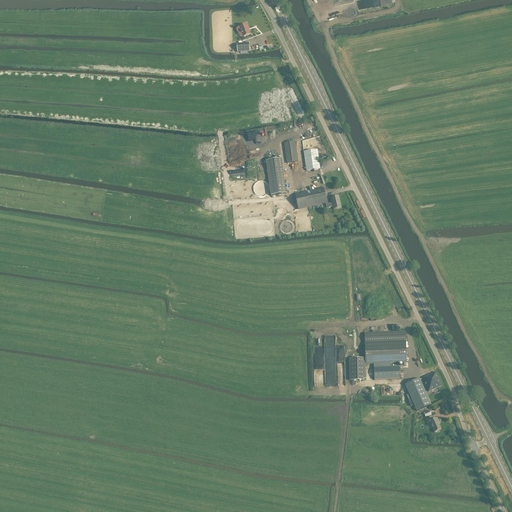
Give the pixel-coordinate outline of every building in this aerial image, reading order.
[(249,34),(245,23),(238,26),(242,37),(249,34)] [(236,51),(249,50),(248,43),(236,43),(236,51)] [(286,163),(298,161),(295,141),(283,142),(286,163)] [(320,168),(317,149),(303,151),(306,170),(320,168)] [(281,157),(266,159),(271,194),(286,192),(281,157)] [(313,174),(315,183),(323,181),(321,172),(313,174)] [(330,197),(331,202),(327,203),(327,202),(323,187),(294,194),(298,209),(325,203),(326,208),(332,206),(333,209),(341,207),(338,195),(330,197)] [(405,333),(364,334),(365,363),(406,362),(405,333)] [(336,382),(336,342),(325,342),(325,382),(336,382)] [(349,380),(365,380),(364,357),(348,358),(349,380)] [(406,372),(415,369),(413,363),(405,366),(406,372)] [(374,380),(399,379),(399,366),(373,367),(374,380)] [(422,377),(425,383),(428,391),(441,385),(435,372),(422,377)] [(419,378),(405,384),(417,411),(430,404),(419,378)] [(441,429),(438,423),(439,422),(436,418),(433,419),(432,417),(426,420),(427,424),(429,423),(434,432),(441,429)]
